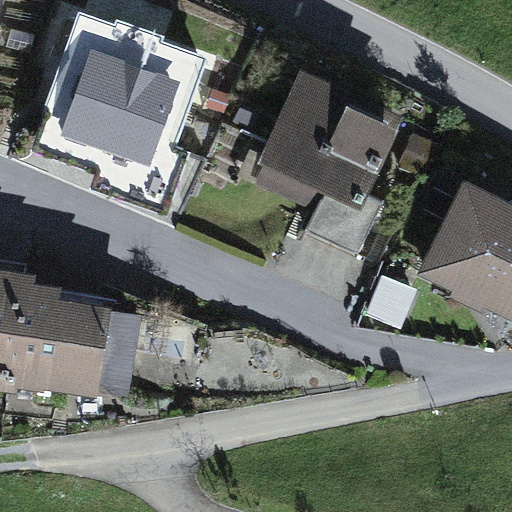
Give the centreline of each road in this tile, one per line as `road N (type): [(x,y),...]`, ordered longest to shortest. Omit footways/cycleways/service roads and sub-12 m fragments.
road 1 (residential): [(440,413),(261,318),(0,221)]
road 2 (residential): [(440,413),(70,451)]
road 3 (unclassified): [(511,117),(457,80),(280,0)]
